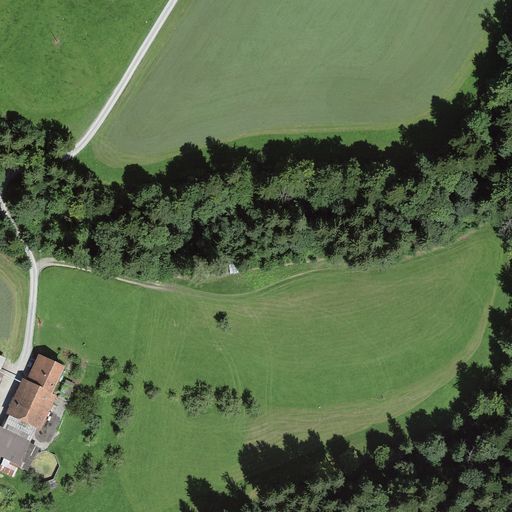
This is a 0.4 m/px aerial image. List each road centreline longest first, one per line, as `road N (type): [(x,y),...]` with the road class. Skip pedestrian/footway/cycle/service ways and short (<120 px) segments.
road 1 (track): [(33,266),(73,266),(229,299),(297,277),(400,262),(511,212)]
road 2 (track): [(174,0),(84,142),(58,160),(15,171),(4,185),(7,215),(33,266),(33,293),(27,349),(0,401)]
